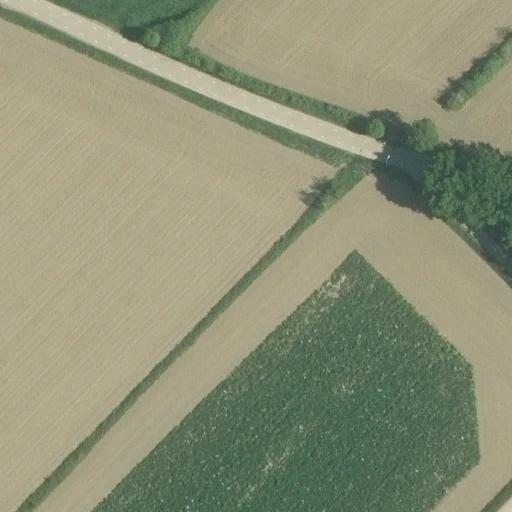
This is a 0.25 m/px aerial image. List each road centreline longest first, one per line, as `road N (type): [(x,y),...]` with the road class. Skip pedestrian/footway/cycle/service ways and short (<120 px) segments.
road 1 (tertiary): [(434,172),(10,0)]
road 2 (unclassified): [(511,267),(452,208),(434,172)]
